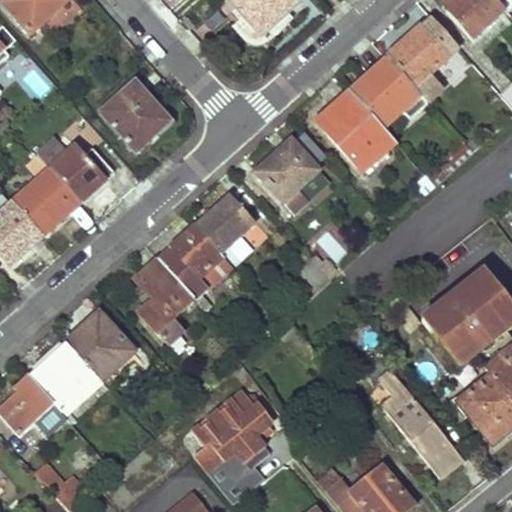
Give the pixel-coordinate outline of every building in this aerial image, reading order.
[(69,6),(63,0),(10,0),(2,7),(32,39),(69,6)] [(304,8),(296,0),(228,0),(270,47),(290,30),(286,25),(304,8)] [(500,7),(494,0),(452,0),(444,8),(473,41),(505,12),(500,7)] [(3,29),(0,31),(0,47),(5,53),(16,43),(3,29)] [(388,60),(416,91),(449,60),(421,30),(388,60)] [(351,92),(390,138),(427,104),(416,91),(388,60),(351,92)] [(38,102),(54,86),(33,65),(17,81),(38,102)] [(101,117),(137,156),(171,125),(136,87),(101,117)] [(511,87),(499,96),(511,110),(511,87)] [(390,138),(351,92),(321,119),(342,143),(338,146),(365,175),(397,146),(390,138)] [(36,156),(81,206),(114,175),(93,152),(83,160),(75,150),(66,158),(54,143),(36,156)] [(330,186),(291,143),(257,174),(296,216),(330,186)] [(471,157),(461,145),(425,178),(434,190),(471,157)] [(12,205),(43,240),(81,206),(36,156),(26,167),(39,181),(12,205)] [(230,199),(197,229),(222,257),(255,227),(230,199)] [(0,216),(0,258),(10,270),(43,240),(12,205),(0,216)] [(197,229),(159,262),(195,303),(197,305),(209,294),(199,282),(225,260),(222,257),(197,229)] [(330,284),(309,261),(298,271),(317,294),(330,284)] [(195,303),(159,262),(137,282),(157,304),(141,317),(169,347),(186,335),(175,322),(195,303)] [(499,359),(511,348),(511,343),(505,335),(511,329),(511,311),(482,275),(422,326),(461,373),(475,361),(490,349),(499,359)] [(101,317),(68,347),(100,383),(109,393),(124,380),(119,373),(136,357),(101,317)] [(319,359),(292,329),(282,339),(306,369),(319,359)] [(33,384),(55,409),(63,418),(100,383),(68,347),(30,381),(33,384)] [(488,377),(511,403),(511,348),(499,359),(490,349),(475,361),(488,377)] [(427,421),(389,376),(378,385),(392,402),(381,412),(438,480),(460,462),(450,448),(441,448),(442,439),(433,429),(425,425),(427,421)] [(456,404),(493,447),(511,432),(511,403),(488,377),(456,404)] [(55,409),(33,384),(0,413),(22,438),(55,409)] [(190,438),(201,452),(251,411),(240,398),(190,438)] [(222,464),(248,442),(271,424),(257,407),(251,411),(201,452),(192,459),(207,477),(222,464)] [(222,464),(236,481),(262,459),(248,442),(222,464)] [(46,464),(33,476),(66,511),(74,511),(90,497),(71,476),(64,483),(46,464)] [(407,511),(412,508),(380,471),(351,495),(340,483),(326,495),(340,511),(407,511)] [(223,494),(232,505),(254,488),(245,477),(223,494)] [(65,511),(51,496),(38,508),(41,511),(65,511)] [(203,511),(191,496),(170,511),(203,511)]
